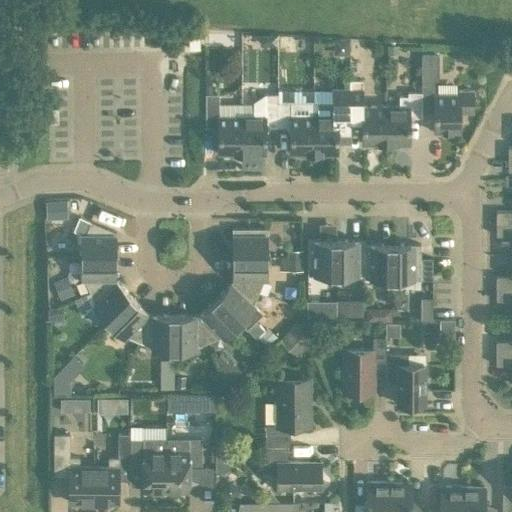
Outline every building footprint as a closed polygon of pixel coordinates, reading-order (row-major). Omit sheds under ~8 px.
[(199,48),(199,34),(189,34),(189,48),(199,48)] [(294,53),(294,37),(294,36),(279,36),(279,53),(294,53)] [(440,80),(440,52),(423,51),(422,79),(440,80)] [(313,79),(327,79),(327,70),(322,66),(313,66),(313,79)] [(241,117),(242,155),(265,155),(265,128),(278,128),(277,93),(278,72),(263,71),(263,92),(252,99),(252,117),(241,117)] [(373,147),(386,147),(385,107),(363,108),(362,78),(348,78),(348,89),(349,132),(362,133),(362,144),(373,144),(373,147)] [(421,81),(421,93),(422,106),(434,105),(434,132),(460,132),(459,113),(470,113),(473,106),(472,91),(458,91),(458,94),(434,95),(434,81),(421,81)] [(312,117),(314,157),(326,156),(326,154),(337,154),(337,141),(349,141),(349,132),(348,89),(332,89),(332,117),(312,117)] [(218,92),(205,92),(205,97),(205,125),(218,125),(218,155),(242,155),(241,117),(218,117),(218,92)] [(301,157),(314,157),(312,117),(290,117),(290,93),(277,93),(278,128),(290,128),(290,154),(301,154),(301,157)] [(385,107),(386,147),(398,147),(398,144),(409,144),(409,118),(422,118),(422,106),(421,93),(408,93),(408,97),(399,97),(399,107),(385,107)] [(49,197),(48,216),(71,216),(71,198),(49,197)] [(511,210),(496,211),(496,223),(511,223),(511,210)] [(81,234),(81,257),(116,257),(116,233),(117,233),(90,222),(85,234),(81,234)] [(511,235),(511,223),(496,223),(496,235),(511,235)] [(268,257),(268,229),(232,229),(232,257),(268,257)] [(308,276),(336,276),(336,241),(308,240),(308,276)] [(364,276),(364,245),(365,245),(365,241),(336,241),(336,276),(363,276),(364,276)] [(363,280),(392,280),(392,245),(365,245),(364,245),(364,276),(363,276),(363,280)] [(421,280),(421,245),(392,245),(392,280),(421,280)] [(288,248),(288,257),(302,257),(302,248),(288,248)] [(85,281),(90,292),(117,281),(116,257),(81,257),(81,281),(85,281)] [(232,257),(232,281),(259,293),(264,281),(268,281),(268,257),(232,257)] [(302,257),(288,257),(287,269),(302,269),(302,257)] [(511,275),(496,276),(496,288),(511,287),(511,275)] [(90,292),(95,304),(92,307),(108,323),(134,298),(117,281),(90,292)] [(232,281),(215,299),(240,323),(257,307),(254,304),(259,293),(232,281)] [(511,300),(511,287),(496,288),(496,300),(511,300)] [(128,337),(138,342),(150,315),(134,298),(108,323),(125,340),(128,337)] [(198,315),(209,342),(221,337),(224,340),(240,323),(215,299),(198,315)] [(336,300),(308,300),(308,316),(336,316),(336,300)] [(369,306),(368,317),(393,318),(394,307),(369,306)] [(150,351),(174,351),(174,315),(150,315),(138,342),(150,347),(150,351)] [(198,315),(174,315),(174,351),(198,351),(198,347),(209,342),(198,315)] [(280,339),(295,355),(308,343),(298,322),(280,339)] [(374,362),(386,362),(386,354),(386,337),(373,337),(373,349),(344,349),(344,392),(374,392),(374,362)] [(511,340),(496,341),(496,353),(511,352),(511,340)] [(511,364),(511,352),(496,353),(496,365),(511,364)] [(54,374),(54,392),(70,392),(70,378),(83,363),(72,353),(54,374)] [(386,378),(398,378),(398,404),(425,404),(425,364),(399,364),(399,354),(386,354),(386,362),(386,378)] [(161,360),(161,389),(175,389),(174,360),(161,360)] [(266,447),(290,446),(290,426),(310,426),(310,379),(277,379),(278,426),(266,426),(266,447)] [(97,410),(127,410),(127,396),(97,396),(97,410)] [(166,492),(166,439),(141,439),(141,425),(130,425),(130,432),(129,477),(129,485),(142,485),(142,492),(166,492)] [(69,503),(94,503),(93,461),(79,461),(79,453),(70,453),(70,432),(53,432),(52,474),(69,474),(69,503)] [(118,478),(129,477),(130,432),(117,432),(117,454),(107,454),(107,461),(93,461),(94,503),(118,503),(118,478)] [(166,492),(189,492),(189,485),(212,485),(212,465),(202,465),(202,439),(188,439),(166,439),(166,492)] [(288,447),(266,447),(263,447),(264,473),(277,473),(277,489),(321,488),(321,461),(288,462),(288,447)] [(366,482),(366,499),(364,504),(355,504),(354,511),(388,511),(389,481),(366,482)] [(411,481),(389,481),(388,511),(422,511),(422,504),(411,499),(411,481)] [(511,511),(511,484),(502,485),(502,511),(511,511)] [(462,511),(462,487),(440,486),(440,509),(428,509),(428,511),(462,511)] [(462,511),(496,511),(497,509),(485,503),(485,487),(462,487),(462,511)] [(338,511),(338,499),(323,499),(323,511),(338,511)] [(298,511),(298,501),(240,500),(235,511),(298,511)]
